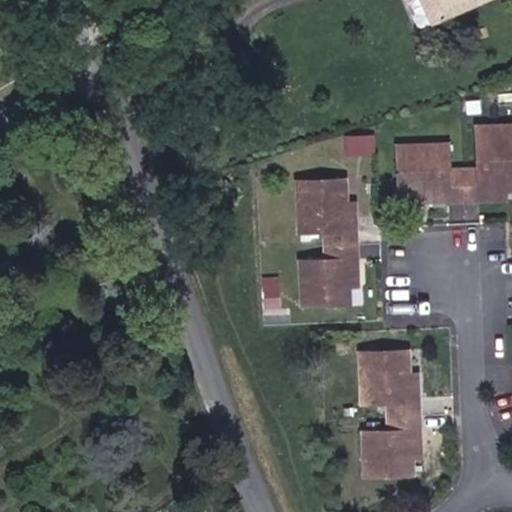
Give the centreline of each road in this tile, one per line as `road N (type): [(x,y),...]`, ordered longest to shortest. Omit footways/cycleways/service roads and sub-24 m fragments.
road 1 (tertiary): [(98,72),(278,511)]
road 2 (unknown): [(130,150),(248,20),(290,0)]
road 3 (residential): [(505,477),(480,343),(445,267)]
